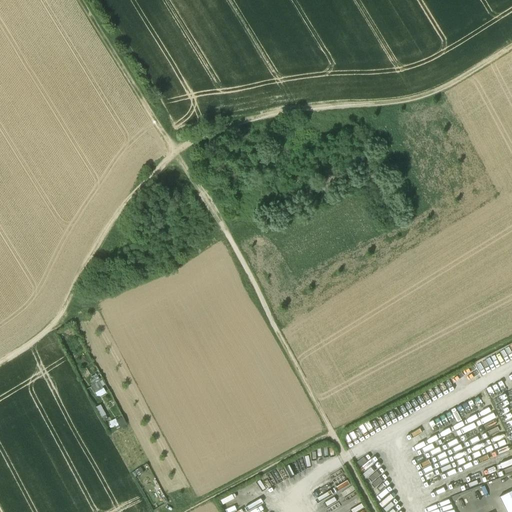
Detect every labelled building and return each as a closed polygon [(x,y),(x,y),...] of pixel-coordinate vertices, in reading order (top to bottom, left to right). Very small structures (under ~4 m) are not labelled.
[(329,475),(335,485),(349,477),(343,467),(329,475)] [(347,505),(361,498),(356,488),(342,496),(347,505)] [(330,490),(314,498),(317,504),(333,495),(330,490)] [(511,511),(511,490),(499,497),(505,511),(511,511)] [(328,511),(350,511),(360,506),(358,502),(346,509),(342,504),(328,511)]
